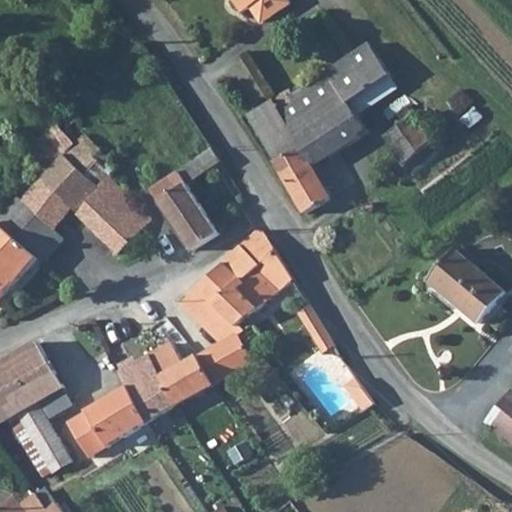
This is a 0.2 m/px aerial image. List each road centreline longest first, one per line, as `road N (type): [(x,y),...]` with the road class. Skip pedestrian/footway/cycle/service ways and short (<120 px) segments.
road 1 (residential): [(272,203),(199,264),(0,350)]
road 2 (unclassified): [(272,203),(384,375),(441,430)]
road 3 (unclassified): [(134,0),(179,52),(272,203)]
